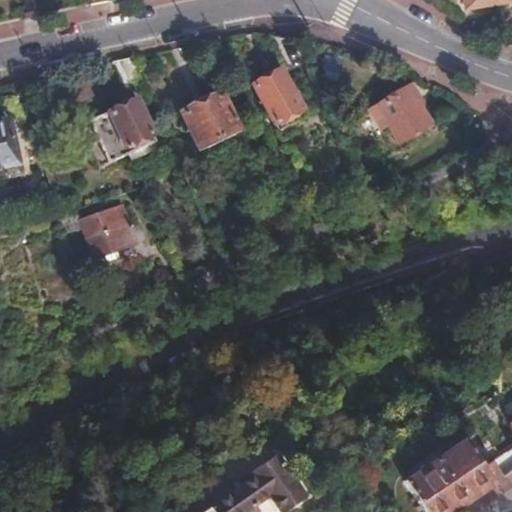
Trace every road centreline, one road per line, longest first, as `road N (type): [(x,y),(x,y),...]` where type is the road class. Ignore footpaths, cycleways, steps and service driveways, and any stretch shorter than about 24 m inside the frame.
road 1 (tertiary): [(0,446),(105,387),(511,235)]
road 2 (residential): [(0,51),(247,0)]
road 3 (residential): [(334,0),(511,77)]
